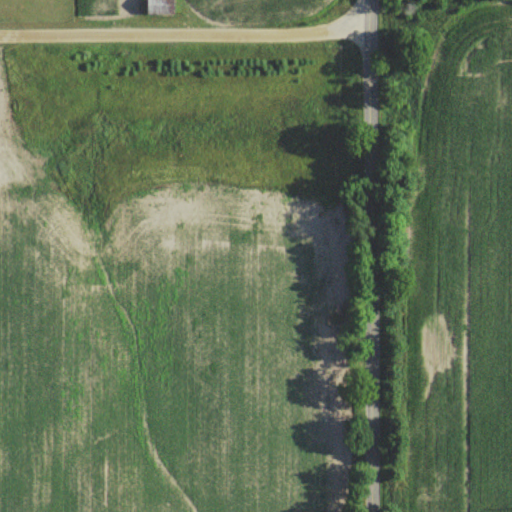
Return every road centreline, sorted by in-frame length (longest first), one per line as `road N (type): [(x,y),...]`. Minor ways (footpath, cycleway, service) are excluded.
road 1 (residential): [(369,511),(367,0)]
road 2 (residential): [(0,32),(367,29)]
